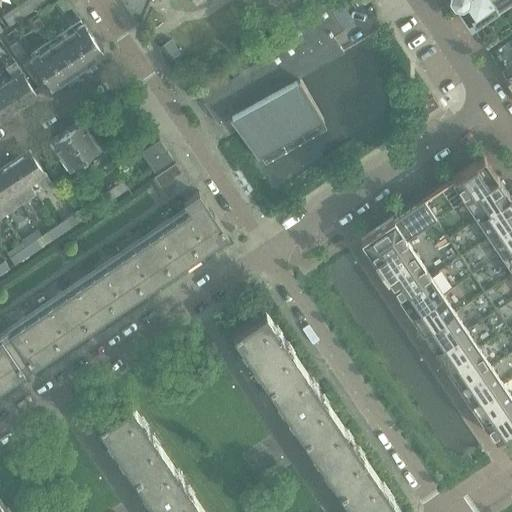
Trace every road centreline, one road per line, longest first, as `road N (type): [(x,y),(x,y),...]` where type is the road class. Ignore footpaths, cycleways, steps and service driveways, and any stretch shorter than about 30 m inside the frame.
road 1 (residential): [(0,433),(264,256)]
road 2 (residential): [(437,511),(264,256)]
road 3 (residential): [(264,256),(488,103)]
road 4 (residential): [(264,256),(133,54)]
road 5 (residential): [(0,146),(133,54)]
road 6 (residential): [(488,103),(419,0)]
